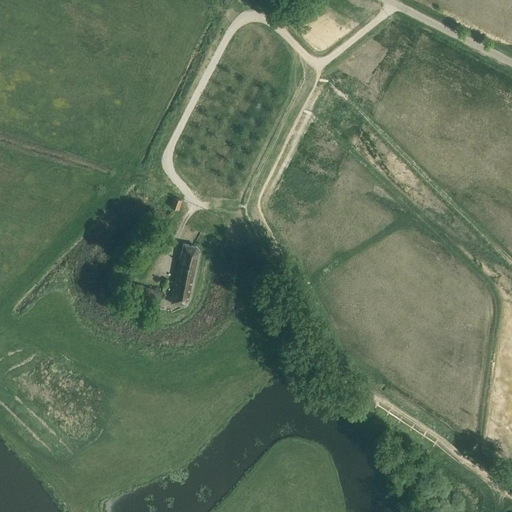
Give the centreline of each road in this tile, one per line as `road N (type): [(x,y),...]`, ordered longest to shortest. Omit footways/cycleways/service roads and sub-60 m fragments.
road 1 (track): [(511,495),(324,361),(247,204)]
road 2 (track): [(298,0),(287,29),(312,61),(310,81),(247,204)]
road 3 (unclassified): [(511,62),(385,0)]
